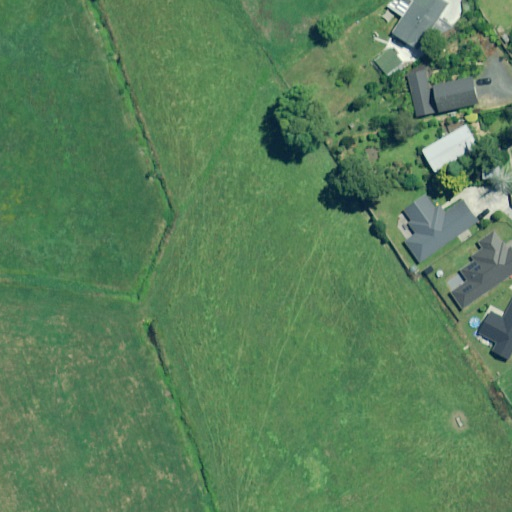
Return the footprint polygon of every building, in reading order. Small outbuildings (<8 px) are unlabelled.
[(416,0),(415,3),(411,0),(395,0),(395,1),(393,0),(391,0),(387,7),(405,18),(395,34),(420,50),(421,48),(430,54),(449,25),(439,19),(449,4),(441,0),(416,0)] [(410,63),(395,46),(377,63),(391,79),(410,63)] [(435,113),(427,73),(410,76),(418,117),(435,113)] [(479,105),(474,79),(437,87),(442,112),(479,105)] [(480,149),(467,126),(424,150),(437,173),(480,149)] [(442,215),(428,196),(405,211),(412,221),(412,227),(417,235),(407,242),(421,263),(479,223),(463,200),(442,215)] [(464,310),(511,276),(511,247),(509,250),(496,232),(479,243),(484,250),(475,257),(477,260),(461,271),(469,282),(452,293),(464,310)] [(511,306),(505,319),(493,312),(481,335),(498,344),(494,351),(511,360),(511,358),(511,306)]
